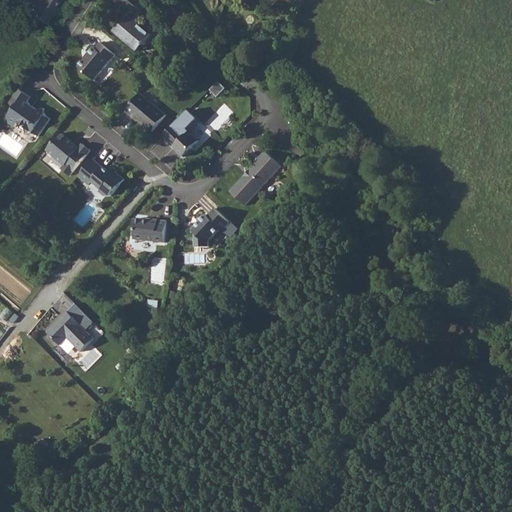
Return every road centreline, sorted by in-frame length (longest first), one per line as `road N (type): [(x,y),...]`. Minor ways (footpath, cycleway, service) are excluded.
road 1 (residential): [(88,0),(46,68),(48,83),(154,175)]
road 2 (residential): [(154,175),(45,300)]
road 3 (residential): [(154,175),(188,195),(199,191),(275,107)]
road 4 (residential): [(275,107),(194,38),(169,0)]
